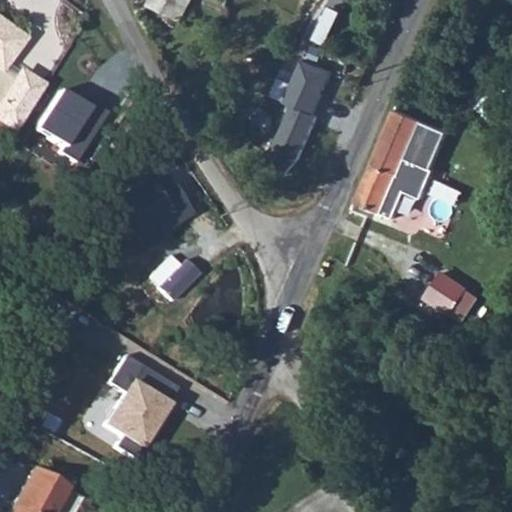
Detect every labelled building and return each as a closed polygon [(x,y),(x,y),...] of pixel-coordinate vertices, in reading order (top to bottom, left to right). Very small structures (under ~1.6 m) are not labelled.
[(181,22),(192,0),(152,0),(149,6),(181,22)] [(0,70),(22,40),(0,23),(0,70)] [(331,74),(303,62),(286,101),(294,104),(269,163),(294,174),(319,114),(314,112),(331,74)] [(18,71),(0,99),(0,124),(13,133),(42,86),(18,71)] [(59,90),(35,131),(62,147),(59,153),(76,163),(104,115),(59,90)] [(395,219),(406,192),(423,199),(435,170),(431,168),(447,132),(424,122),(395,110),(355,203),(395,219)] [(125,353),(105,384),(119,393),(107,413),(104,429),(118,438),(115,447),(129,456),(135,447),(139,450),(179,386),(125,353)] [(73,511),(81,498),(30,470),(6,511),(73,511)]
